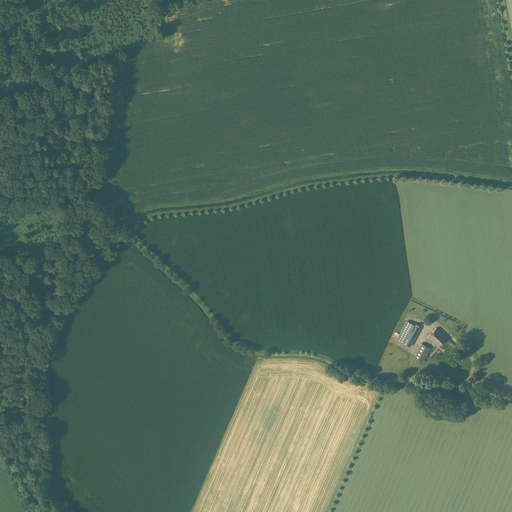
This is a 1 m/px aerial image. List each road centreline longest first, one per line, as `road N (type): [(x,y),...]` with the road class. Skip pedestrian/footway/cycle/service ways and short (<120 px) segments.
road 1 (track): [(120,232),(238,348),(303,355),(369,379),(415,380)]
road 2 (track): [(116,229),(91,208),(81,183),(84,138),(13,0)]
road 3 (track): [(0,265),(45,318),(116,229)]
